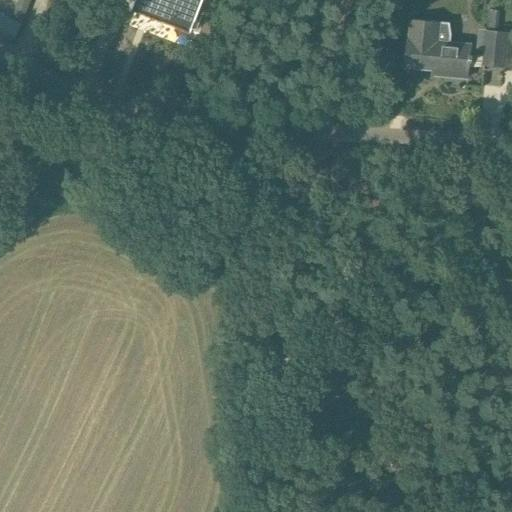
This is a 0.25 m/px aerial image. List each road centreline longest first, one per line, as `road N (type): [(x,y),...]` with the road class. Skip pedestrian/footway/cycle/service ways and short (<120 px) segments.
road 1 (unclassified): [(0,52),(90,98),(173,127),(396,136),(511,157)]
road 2 (track): [(295,133),(358,0)]
